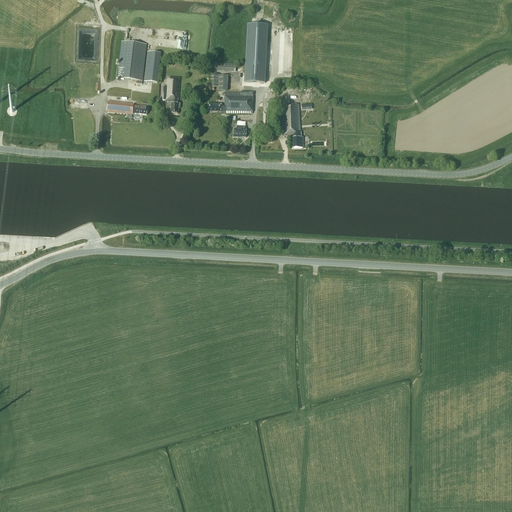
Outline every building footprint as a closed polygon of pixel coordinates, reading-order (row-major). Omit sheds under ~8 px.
[(231,16),(229,31),(241,32),(243,17),(231,16)] [(248,25),(245,83),(265,84),(268,26),(248,25)] [(147,45),(121,42),(117,79),(124,80),(142,82),(147,45)] [(161,54),(147,52),(144,82),(157,83),(161,54)] [(236,64),(212,63),(212,71),(235,72),(236,64)] [(219,75),(210,74),(209,87),(218,87),(218,90),(228,91),(228,76),(219,75)] [(166,86),(163,85),(162,101),(165,101),(164,101),(172,102),(172,103),(172,104),(171,105),(171,107),(171,113),(178,114),(178,108),(180,108),(180,104),(178,104),(178,98),(179,98),(180,81),(181,81),(181,79),(179,79),(179,78),(167,78),(166,78),(166,86)] [(208,112),(220,112),(220,114),(252,114),(253,92),(240,91),(240,93),(224,92),(224,104),(220,103),(220,98),(216,98),(216,100),(219,100),(218,105),(208,104),(208,112)] [(134,115),(134,114),(146,115),(147,105),(140,104),(140,106),(136,106),(136,105),(108,102),(107,112),(134,115)] [(281,105),(282,136),(292,135),(292,149),(302,148),(302,138),(301,138),(301,132),(300,132),(299,107),(298,107),(298,105),(281,105)] [(246,138),(246,130),(245,130),(245,127),(237,126),(237,129),(234,129),(233,137),(241,138),(241,137),(245,137),(245,138),(246,138)]
